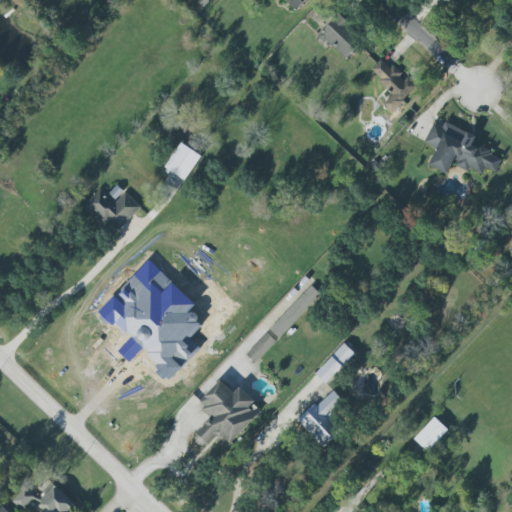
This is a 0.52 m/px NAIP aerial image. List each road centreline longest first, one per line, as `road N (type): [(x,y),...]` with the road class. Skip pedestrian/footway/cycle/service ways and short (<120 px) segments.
road 1 (tertiary): [(157,511),(0,359)]
road 2 (residential): [(479,89),(383,0)]
